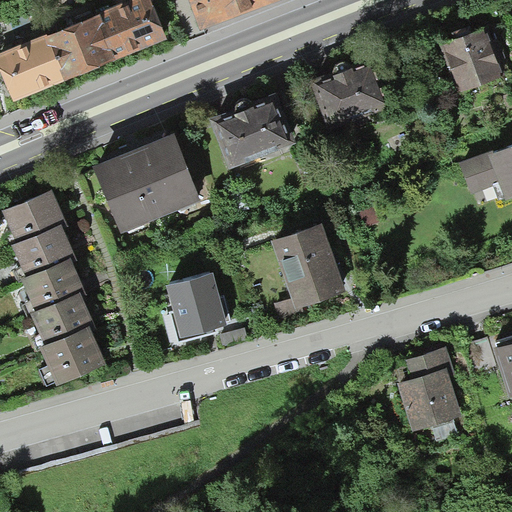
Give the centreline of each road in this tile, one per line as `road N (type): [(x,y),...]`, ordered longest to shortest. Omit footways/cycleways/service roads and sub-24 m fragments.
road 1 (residential): [(0,436),(511,287)]
road 2 (secondary): [(0,153),(336,14)]
road 3 (track): [(166,511),(301,405),(385,323)]
